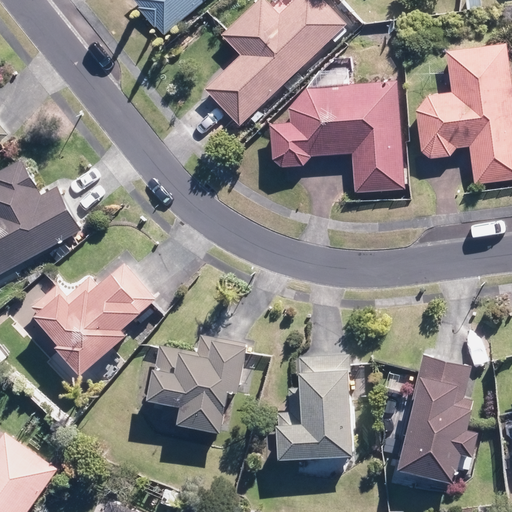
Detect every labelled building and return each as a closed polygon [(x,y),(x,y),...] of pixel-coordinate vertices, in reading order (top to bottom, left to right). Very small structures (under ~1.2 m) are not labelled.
[(159,26),(166,35),(207,0),(136,0),(142,6),(140,7),(157,27),(159,26)] [(207,89),(243,126),(350,24),(327,0),(280,0),(275,5),(270,0),(260,0),(224,35),(242,54),(207,89)] [(511,178),(511,67),(509,43),(449,51),(454,91),(429,95),(419,109),(424,151),(432,158),(453,155),(459,147),(471,146),(476,183),(511,178)] [(407,188),(400,80),(352,84),(352,86),(309,88),(292,106),(293,122),(273,124),(275,159),(285,166),(307,165),(315,156),(353,154),(356,192),(407,188)] [(0,143),(12,134),(0,120),(0,143)] [(0,275),(85,229),(60,185),(45,194),(25,158),(0,171),(0,275)] [(59,346),(86,375),(132,333),(127,329),(146,312),(145,310),(159,297),(126,262),(102,284),(94,275),(71,296),(60,284),(35,306),(41,312),(38,314),(64,342),(59,346)] [(243,391),(252,343),(203,334),(200,352),(162,345),(152,399),(185,405),(181,423),(226,431),(234,389),(243,391)] [(0,341),(0,365),(12,354),(0,341)] [(358,454),(353,353),(297,356),(299,386),(291,386),(292,410),(280,411),(283,458),(358,454)] [(475,364),(426,353),(416,395),(418,395),(402,469),(469,484),(472,469),(474,470),(483,430),(473,427),(477,408),(474,407),(476,398),(468,397),(475,364)] [(0,511),(29,511),(61,468),(7,431),(0,440),(0,511)] [(146,511),(110,499),(105,511),(146,511)]
